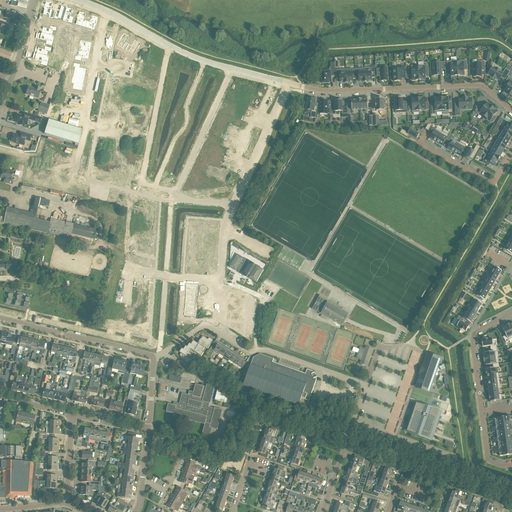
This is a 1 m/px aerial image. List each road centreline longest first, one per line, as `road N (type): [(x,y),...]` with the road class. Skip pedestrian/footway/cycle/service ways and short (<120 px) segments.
road 1 (residential): [(324,511),(366,385),(257,348)]
road 2 (residential): [(287,83),(327,91),(482,85),(511,110)]
road 3 (residential): [(511,465),(488,459),(472,337),(511,313)]
road 4 (residential): [(168,44),(139,182),(175,193)]
road 5 (residential): [(108,11),(72,176)]
road 6 (residential): [(287,83),(224,232)]
road 7 (residential): [(154,357),(0,318)]
road 8 (residential): [(175,193),(231,68)]
